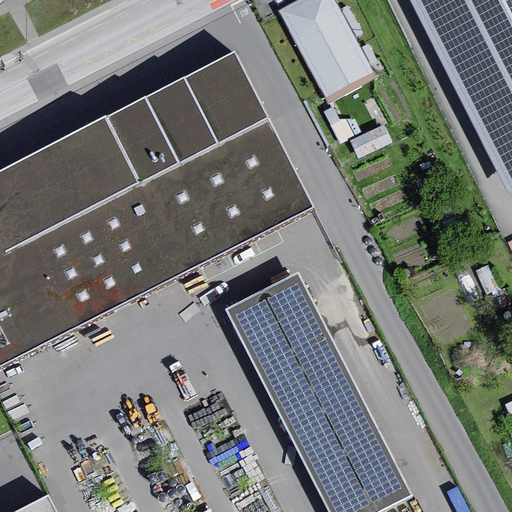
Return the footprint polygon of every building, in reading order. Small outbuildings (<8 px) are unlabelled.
[(326,103),(376,77),(334,0),(304,0),(278,14),(326,103)] [(511,193),(511,0),(408,0),(508,196),(511,193)] [(0,367),(321,204),(242,50),(0,172),(0,367)] [(299,273),(225,311),(328,511),(383,511),(414,497),(299,273)] [(54,511),(50,502),(29,511),(54,511)]
